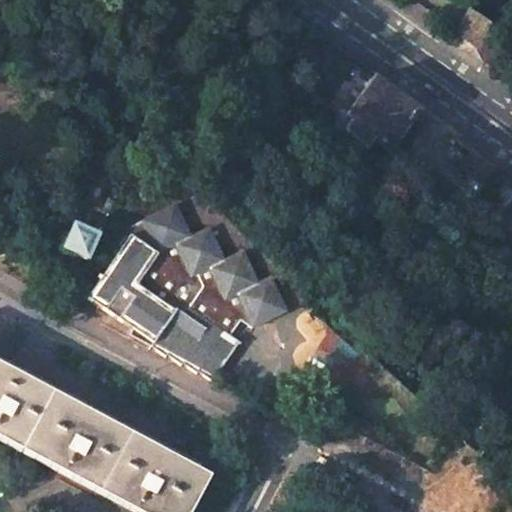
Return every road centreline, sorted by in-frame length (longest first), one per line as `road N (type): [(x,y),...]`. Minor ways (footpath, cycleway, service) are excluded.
road 1 (residential): [(0,297),(278,444),(243,511)]
road 2 (primary): [(288,0),(511,158)]
